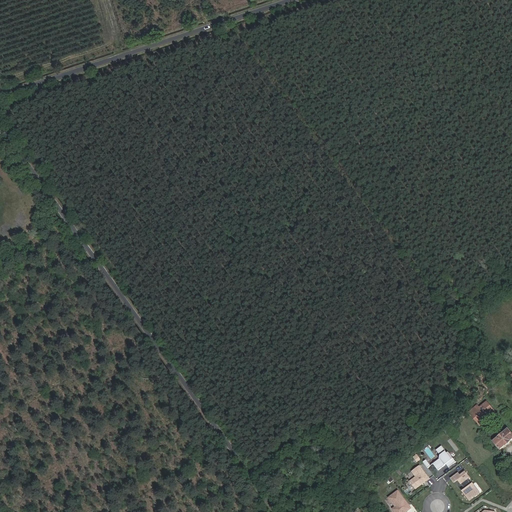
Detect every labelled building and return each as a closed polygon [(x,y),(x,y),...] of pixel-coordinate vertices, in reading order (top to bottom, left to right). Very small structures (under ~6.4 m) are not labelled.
[(480,426),(496,413),(487,401),(479,407),(477,405),(470,412),(480,426)] [(511,433),(508,429),(501,435),(494,442),(501,449),(506,445),(510,442),(510,441),(511,439),(511,433)] [(438,470),(447,464),(449,467),(456,462),(454,459),(454,458),(450,452),(448,453),(447,451),(446,451),(442,446),(437,450),(441,455),(441,458),(441,459),(434,464),(438,470)] [(410,482),(416,490),(430,480),(420,466),(412,472),(417,477),(410,482)] [(462,485),(466,489),(463,491),(470,501),(481,493),(474,483),(473,483),(470,479),(471,478),(466,471),(461,475),(459,472),(451,478),(455,483),(459,480),(462,485)] [(406,511),(411,509),(398,492),(390,498),(396,507),(393,509),(395,511),(406,511)]
